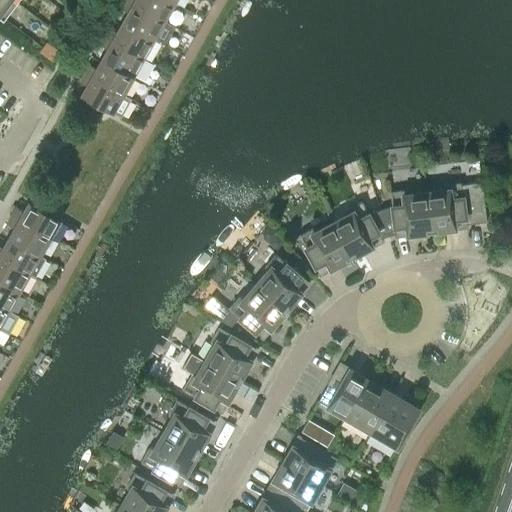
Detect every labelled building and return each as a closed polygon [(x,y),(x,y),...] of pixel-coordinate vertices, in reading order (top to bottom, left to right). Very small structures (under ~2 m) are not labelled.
[(0,0),(0,12),(9,0),(0,0)] [(126,24),(154,39),(165,21),(127,0),(125,0),(121,8),(132,14),(126,24)] [(127,0),(165,21),(175,3),(169,0),(127,0)] [(106,35),(144,57),(154,39),(126,24),(121,33),(110,27),(106,35)] [(106,60),(134,76),(144,57),(106,35),(100,44),(111,51),(106,60)] [(85,71),(124,94),(134,76),(106,60),(100,70),(89,64),(85,71)] [(121,118),(132,99),(124,94),(85,71),(80,81),(90,87),(85,97),(87,98),(86,100),(104,110),(105,108),(121,118)] [(426,191),(432,231),(467,226),(467,224),(487,221),(482,182),(462,184),(461,182),(446,184),(444,186),(444,189),(426,191)] [(396,236),(432,231),(426,191),(409,194),(409,191),(406,189),(390,191),(392,205),(380,209),(389,235),(396,233),(396,236)] [(11,215),(50,237),(61,218),(52,214),(54,212),(50,210),(51,208),(36,200),(34,203),(29,200),(25,207),(18,203),(11,215)] [(352,257),(384,240),(382,237),(389,235),(380,209),(369,213),(362,200),(348,208),(347,211),(348,213),(333,222),(352,257)] [(8,237),(40,255),(50,237),(11,215),(7,223),(13,227),(8,237)] [(352,257),(333,222),(317,230),(316,228),(313,227),(299,234),(320,274),(352,257)] [(46,259),(40,255),(8,237),(2,247),(0,245),(0,256),(30,274),(36,277),(46,259)] [(268,270),(256,284),(286,310),(310,283),(276,253),(265,265),(265,268),(268,270)] [(0,280),(19,292),(30,274),(0,256),(0,280)] [(0,305),(9,310),(19,292),(0,280),(0,305)] [(286,310),(256,284),(245,297),(242,295),(239,295),(229,308),(263,337),(286,310)] [(0,329),(9,334),(19,316),(9,310),(0,305),(0,329)] [(205,360),(240,380),(258,349),(219,326),(211,340),(212,343),(214,345),(205,360)] [(240,380),(205,360),(196,375),(194,374),(191,374),(183,388),(222,411),(240,380)] [(345,416),(367,378),(340,362),(318,401),(345,416)] [(371,431),(393,393),(367,378),(345,416),(371,431)] [(393,393),(371,431),(397,446),(419,408),(393,393)] [(163,433),(198,453),(216,421),(177,399),(169,413),(170,416),(172,417),(163,433)] [(198,453),(163,433),(154,448),(152,446),(149,447),(141,461),(180,484),(198,453)] [(283,462),(321,484),(336,457),(298,435),(283,462)] [(321,484),(283,462),(268,488),(306,510),(321,484)] [(121,505),(132,511),(163,511),(174,494),(135,471),(127,485),(128,488),(130,490),(121,505)] [(304,511),(306,510),(268,488),(253,511),(304,511)]
